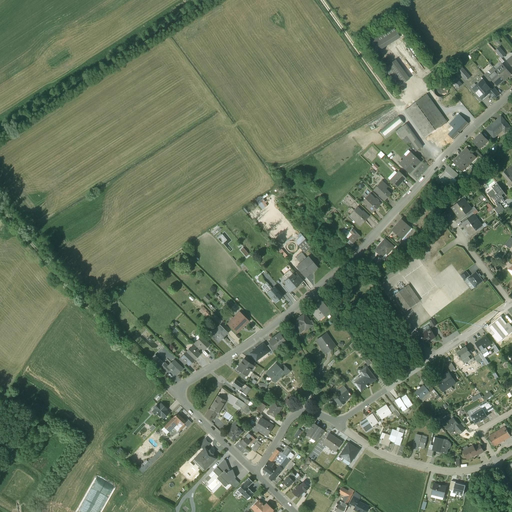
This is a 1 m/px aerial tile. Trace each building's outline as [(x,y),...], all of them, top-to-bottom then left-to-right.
[(392,25),(366,40),(372,50),(374,53),(399,38),(397,34),(398,34),(392,25)] [(505,55),(499,48),(495,51),(501,57),(501,58),(505,55)] [(395,59),(392,62),(384,68),(398,87),(406,81),(409,79),(395,59)] [(506,68),(503,64),(496,70),(504,80),(510,74),(505,68),(506,68)] [(470,77),(461,66),(456,70),(466,80),(470,77)] [(490,69),(484,75),(490,82),(490,81),(492,80),(489,76),(493,72),(490,69)] [(504,80),(496,70),(495,71),(493,72),(489,76),(492,80),(493,79),(498,85),(504,80)] [(457,80),(452,74),(448,77),(453,83),(457,80)] [(481,77),(475,83),(477,85),(483,80),(483,79),(481,77)] [(477,85),(476,85),(478,87),(475,89),(473,88),(482,99),(489,93),(492,90),(483,80),(477,85)] [(448,93),(448,90),(448,87),(446,85),(444,84),(441,83),(438,84),(436,85),(435,88),(434,90),(435,93),(436,95),(439,97),(441,97),(444,97),(446,95),(448,93)] [(500,93),(495,88),(492,90),(489,93),(494,98),(500,93)] [(427,94),(405,110),(419,130),(427,124),(433,132),(441,127),(445,124),(447,122),(427,94)] [(392,117),(388,112),(373,121),(376,127),(392,117)] [(468,123),(459,114),(454,119),(453,118),(451,120),(453,121),(450,124),(454,128),(455,127),(460,132),(468,123)] [(398,116),(379,131),(385,138),(404,123),(398,116)] [(501,116),(487,129),(494,137),(500,132),(499,130),(501,127),(505,132),(511,127),(501,116)] [(423,146),(406,123),(404,125),(395,131),(402,140),(405,137),(408,142),(415,152),(423,146)] [(427,124),(419,130),(425,138),(432,133),(433,132),(427,124)] [(454,128),(452,131),(456,135),(460,132),(455,127),(454,128)] [(481,133),(473,141),(480,148),(488,140),(481,133)] [(476,157),(466,148),(463,151),(462,151),(459,154),(470,164),(476,157)] [(410,152),(399,164),(409,173),(414,168),(413,167),(419,161),(410,152)] [(470,164),(459,154),(456,157),(457,158),(454,161),(463,170),(470,164)] [(458,174),(449,166),(446,170),(447,171),(440,179),(442,181),(442,182),(443,183),(446,185),(453,176),(455,178),(458,174)] [(511,167),(508,171),(507,170),(503,173),(510,181),(508,182),(511,186),(511,185),(511,167)] [(398,171),(390,180),(396,186),(405,178),(398,171)] [(453,176),(446,185),(448,186),(455,178),(453,176)] [(386,185),(382,181),(374,190),(380,195),(379,196),(383,200),(390,193),(384,188),(386,185)] [(495,203),(496,203),(498,201),(507,195),(500,185),(498,188),(496,186),(488,193),(491,197),(491,198),(495,203)] [(380,204),(369,194),(362,201),(368,207),(367,208),(372,212),(380,204)] [(262,209),(268,205),(261,195),(256,198),(262,209)] [(463,199),(453,206),(457,211),(469,203),(469,202),(466,204),(463,199)] [(469,203),(457,211),(461,217),(467,212),(470,209),(472,207),(469,203)] [(494,208),(499,213),(505,209),(501,203),(500,204),(498,205),(494,208)] [(472,207),(470,209),(467,212),(468,215),(474,211),(477,208),(475,205),(472,207)] [(362,212),(357,207),(351,213),(357,219),(355,221),(359,225),(363,220),(364,221),(367,217),(364,214),(366,213),(363,210),(362,212)] [(473,215),(470,217),(463,222),(467,227),(479,218),(476,214),(473,215)] [(479,218),(467,227),(471,233),(478,228),(481,225),(483,223),(479,218)] [(401,220),(392,230),(400,237),(405,232),(406,232),(410,228),(401,220)] [(348,238),(349,240),(352,243),(360,236),(355,231),(352,234),(348,238)] [(295,241),(298,245),(305,240),(305,239),(302,235),(299,238),(295,241)] [(384,239),(374,250),(382,256),(387,250),(388,251),(393,246),(384,239)] [(298,246),(304,253),(311,247),(305,240),(298,245),(298,246)] [(306,258),(301,252),(295,257),(300,263),(306,258)] [(300,263),(296,266),(305,276),(312,270),(313,271),(316,268),(313,264),(313,263),(308,257),(306,258),(300,263)] [(467,269),(461,273),(465,278),(470,274),(467,269)] [(477,270),(469,277),(476,286),(484,279),(477,270)] [(293,274),(284,282),(286,284),(290,289),(291,290),(300,282),(299,281),(294,276),(295,276),(293,274)] [(267,283),(262,287),(267,292),(272,288),(267,283)] [(282,296),(274,286),(272,288),(267,292),(275,302),(282,296)] [(404,286),(391,294),(403,311),(415,302),(404,286)] [(321,301),(316,305),(318,307),(312,312),(318,320),(324,315),(329,311),(321,301)] [(239,312),(228,323),(236,331),(241,325),(242,326),(248,321),(239,312)] [(304,313),(299,317),(300,318),(292,324),(298,331),(306,326),(307,328),(312,324),(304,313)] [(493,334),(499,341),(511,329),(511,324),(509,321),(506,323),(501,316),(490,325),(495,332),(493,334)] [(220,325),(210,335),(218,342),(227,333),(220,325)] [(432,328),(426,332),(425,331),(421,333),(426,340),(432,336),(433,338),(436,335),(432,328)] [(326,332),(315,339),(319,345),(320,344),(326,352),(335,345),(326,332)] [(279,333),(269,340),(270,343),(275,349),(282,344),(282,342),(285,341),(279,333)] [(487,334),(476,342),(479,346),(478,346),(479,347),(479,346),(483,353),(488,350),(486,346),(492,342),(487,334)] [(201,336),(196,342),(201,347),(204,349),(209,344),(201,336)] [(263,343),(250,353),(256,360),(268,351),(265,347),(263,343)] [(458,351),(465,362),(472,358),(469,354),(471,352),(467,345),(458,351)] [(191,346),(186,352),(194,359),(199,354),(197,352),(191,346)] [(194,359),(186,352),(181,357),(186,362),(189,364),(194,359)] [(475,356),(479,362),(484,358),(480,353),(475,356)] [(248,361),(243,359),(240,364),(250,370),(253,365),(248,361)] [(181,367),(174,360),(168,366),(171,368),(170,369),(176,374),(180,370),(179,370),(181,367)] [(168,366),(165,362),(159,367),(166,374),(170,369),(171,368),(168,366)] [(280,368),(275,363),(266,372),(275,381),(283,372),(284,372),(280,368)] [(250,370),(240,364),(237,368),(241,371),(246,375),(250,370)] [(289,370),(284,365),(280,368),(284,372),(283,372),(285,374),(289,370)] [(363,375),(355,381),(358,384),(356,385),(360,389),(366,385),(366,386),(367,385),(366,384),(374,377),(365,366),(360,370),(363,375)] [(449,370),(437,379),(444,390),(456,381),(449,370)] [(242,384),(235,379),(231,384),(242,392),(242,391),(244,389),(241,386),(242,384)] [(422,384),(414,391),(419,397),(427,390),(428,390),(426,389),(429,386),(426,382),(423,385),(422,384)] [(250,388),(243,383),(242,384),(241,386),(244,389),(242,391),(246,394),(250,388)] [(429,386),(426,389),(428,390),(427,390),(429,393),(435,388),(431,384),(429,386)] [(348,392),(345,387),(340,391),(341,393),(334,398),(339,405),(345,401),(344,400),(351,395),(349,393),(348,392)] [(405,394),(399,397),(398,396),(394,399),(399,406),(398,406),(399,407),(400,406),(402,409),(411,403),(405,394)] [(218,396),(210,410),(215,413),(216,414),(225,400),(218,396)] [(245,403),(237,398),(234,403),(241,408),(245,403)] [(274,401),(267,412),(274,417),(282,406),(274,401)] [(483,407),(486,411),(488,410),(489,411),(494,408),(489,401),(482,405),(483,407)] [(167,409),(161,402),(158,405),(157,403),(154,407),(158,410),(157,411),(156,411),(156,412),(160,416),(161,416),(166,410),(167,409)] [(266,405),(260,402),(255,409),(260,413),(266,405)] [(385,404),(376,410),(381,418),(390,411),(388,408),(388,407),(387,407),(385,404)] [(472,414),(476,421),(488,415),(486,411),(483,407),(472,414)] [(210,410),(208,409),(205,415),(210,419),(215,413),(210,410)] [(166,410),(161,416),(163,418),(169,412),(166,410)] [(233,417),(227,412),(224,417),(229,421),(233,417)] [(371,412),(365,417),(366,417),(367,418),(364,420),(363,419),(360,422),(359,422),(361,425),(361,426),(362,426),(364,428),(368,426),(367,425),(370,424),(371,425),(377,421),(376,421),(371,413),(372,413),(371,412)] [(185,421),(177,413),(172,419),(179,426),(177,427),(178,428),(180,430),(185,425),(183,423),(185,421)] [(272,425),(260,417),(254,427),(265,434),(269,428),(270,429),(272,425)] [(453,417),(450,420),(449,419),(447,419),(446,420),(446,422),(447,423),(445,424),(447,425),(447,427),(448,428),(449,428),(451,431),(456,427),(459,424),(453,417)] [(179,426),(172,419),(164,426),(169,431),(173,427),(176,430),(178,428),(177,427),(179,426)] [(318,426),(313,423),(306,433),(311,436),(318,426)] [(459,424),(456,427),(460,432),(465,428),(460,423),(459,424)] [(233,428),(228,434),(233,439),(241,431),(236,426),(233,428)] [(318,426),(311,436),(316,439),(323,429),(318,426)] [(506,426),(489,436),(494,445),(511,435),(506,426)] [(402,432),(392,428),(390,434),(388,439),(389,439),(394,441),(394,442),(398,444),(401,437),(401,436),(400,436),(402,432)] [(248,432),(239,442),(244,447),(250,441),(248,438),(251,435),(248,432)] [(390,434),(384,432),(384,433),(382,438),(381,438),(379,442),(387,445),(389,439),(388,439),(390,434)] [(341,441),(328,433),(322,442),(335,450),(341,441)] [(420,434),(415,433),(411,447),(416,448),(417,444),(424,446),(425,443),(426,443),(426,442),(427,438),(419,436),(420,434)] [(448,440),(436,437),(433,449),(434,449),(447,452),(448,447),(450,447),(451,442),(448,440)] [(210,442),(205,438),(199,444),(203,449),(205,447),(210,442)] [(258,440),(251,449),(255,452),(261,443),(258,440)] [(358,449),(348,442),(339,454),(344,457),(350,461),(358,449)] [(480,444),(475,447),(478,452),(477,453),(478,454),(484,450),(480,444)] [(473,445),(464,450),(468,458),(477,453),(478,452),(475,447),(473,445)] [(281,451),(280,452),(275,460),(280,463),(283,460),(286,456),(290,451),(292,449),(287,446),(282,452),(281,451)] [(205,447),(203,449),(194,458),(205,469),(215,458),(212,454),(213,453),(209,450),(208,451),(205,447)] [(276,449),(269,459),(273,462),(274,459),(280,452),(276,449)] [(143,473),(162,453),(159,450),(148,461),(146,462),(138,469),(143,473)] [(224,470),(226,472),(228,471),(230,470),(229,469),(226,460),(224,459),(212,470),(218,476),(219,475),(224,470)] [(273,462),(269,459),(263,468),(271,473),(275,468),(273,467),(271,468),(270,467),(273,462)] [(277,467),(269,476),(273,479),(282,468),(279,465),(278,465),(277,467)] [(219,475),(228,484),(229,483),(234,478),(236,477),(233,469),(230,470),(228,471),(226,472),(224,470),(219,475)] [(292,472),(282,481),(287,486),(293,481),(293,480),(296,478),(294,476),(295,475),(292,472)] [(248,477),(237,489),(247,499),(249,499),(250,497),(250,495),(253,492),(247,487),(253,481),(248,477)] [(239,483),(234,478),(229,483),(234,488),(239,483)] [(307,485),(302,481),(298,485),(302,489),(307,485)] [(447,485),(435,482),(432,493),(444,496),(447,485)] [(456,482),(455,482),(454,489),(453,491),(456,492),(456,493),(460,494),(460,493),(464,494),(466,484),(456,482)] [(298,485),(292,491),(295,495),(298,492),(300,493),(303,490),(302,489),(298,485)] [(338,504),(337,503),(335,506),(334,509),(339,511),(341,511),(349,498),(345,495),(342,501),(340,505),(338,504)] [(359,499),(352,495),(348,502),(355,506),(357,500),(358,501),(359,499)] [(269,511),(273,509),(266,503),(264,506),(258,500),(251,507),(256,511),(258,511),(260,510),(262,511),(269,511)] [(358,501),(357,500),(355,506),(353,508),(360,511),(364,511),(368,506),(358,501)]
